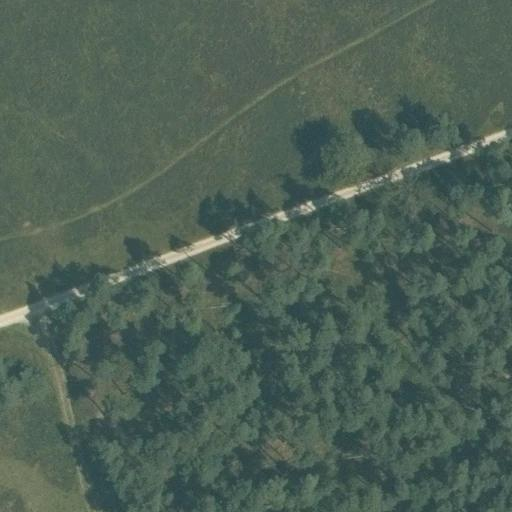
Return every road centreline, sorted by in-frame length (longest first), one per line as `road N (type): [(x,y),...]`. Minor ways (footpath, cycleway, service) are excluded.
road 1 (track): [(511,134),(0,319)]
road 2 (unknown): [(0,249),(142,187),(250,104),(434,0)]
road 3 (track): [(36,306),(92,511)]
